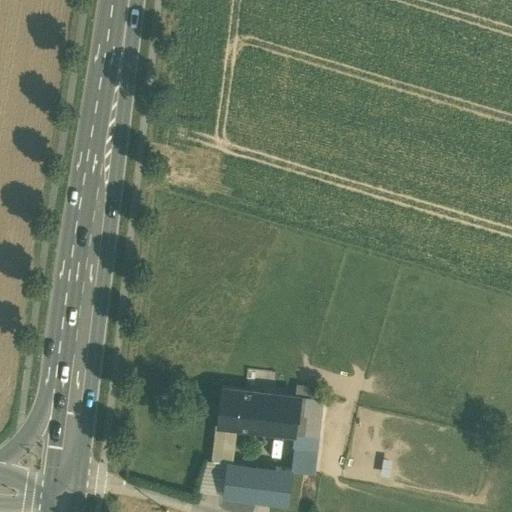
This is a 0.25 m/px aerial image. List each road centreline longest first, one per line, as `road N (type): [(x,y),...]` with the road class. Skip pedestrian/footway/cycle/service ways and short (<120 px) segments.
road 1 (primary): [(78,357),(128,0)]
road 2 (primary): [(78,357),(0,463)]
road 3 (primary): [(64,485),(78,357)]
